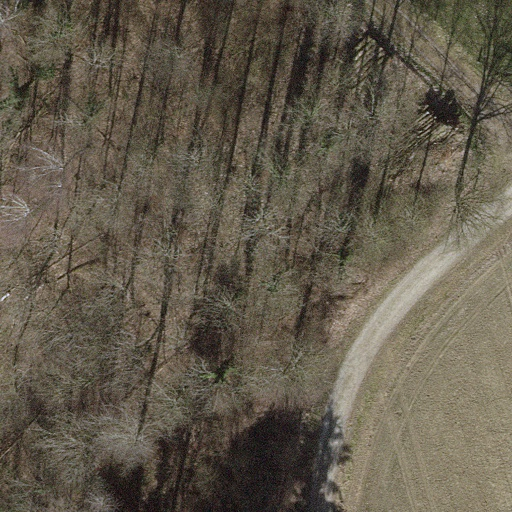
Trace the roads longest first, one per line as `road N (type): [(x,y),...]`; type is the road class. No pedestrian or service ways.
road 1 (track): [(321,511),(335,433),(364,349),(422,276),(511,201)]
road 2 (track): [(511,132),(373,0)]
